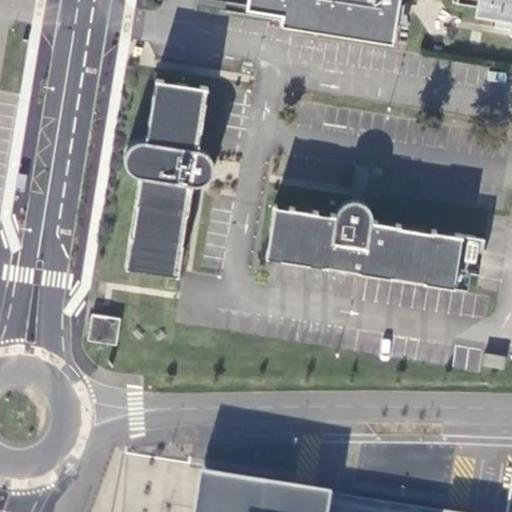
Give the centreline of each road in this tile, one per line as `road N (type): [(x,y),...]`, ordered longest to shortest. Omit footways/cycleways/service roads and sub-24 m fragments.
road 1 (unclassified): [(74,408),(511,411)]
road 2 (tertiary): [(59,377),(51,338),(55,275),(107,0)]
road 3 (tertiary): [(74,0),(27,272),(0,357)]
